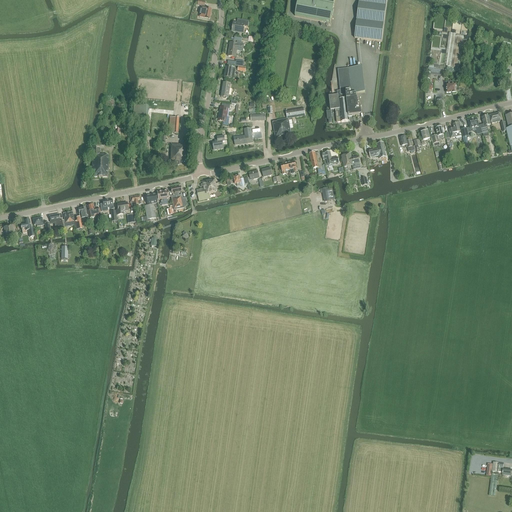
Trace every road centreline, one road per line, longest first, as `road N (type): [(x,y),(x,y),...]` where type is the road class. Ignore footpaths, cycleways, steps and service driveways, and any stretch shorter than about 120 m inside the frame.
road 1 (tertiary): [(200,174),(511,102)]
road 2 (tertiary): [(0,218),(200,174)]
road 3 (tertiary): [(200,174),(221,0)]
